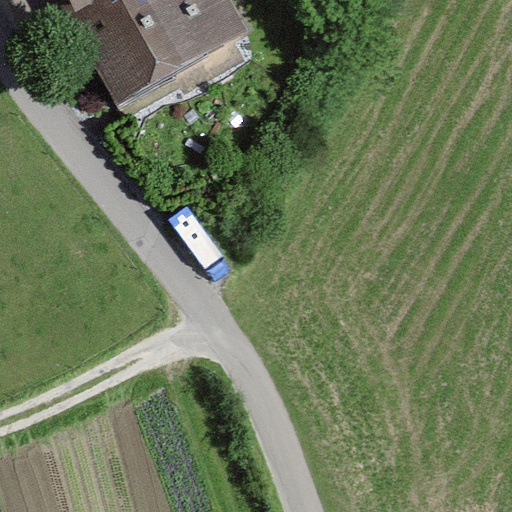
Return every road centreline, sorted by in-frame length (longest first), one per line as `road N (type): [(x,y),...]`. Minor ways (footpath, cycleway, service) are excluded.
road 1 (unclassified): [(0,39),(43,108),(215,319),(278,434),(305,511)]
road 2 (track): [(215,319),(0,422)]
